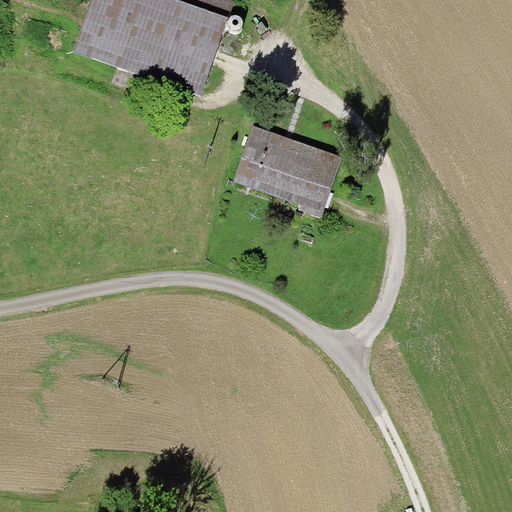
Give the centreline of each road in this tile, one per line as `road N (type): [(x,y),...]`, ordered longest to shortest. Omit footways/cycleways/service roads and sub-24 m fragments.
road 1 (track): [(269,66),(345,111),(390,180),(397,241),(388,297),(343,354),(256,294),(204,280),(149,280),(0,306)]
road 2 (track): [(423,511),(385,423),(343,354)]
